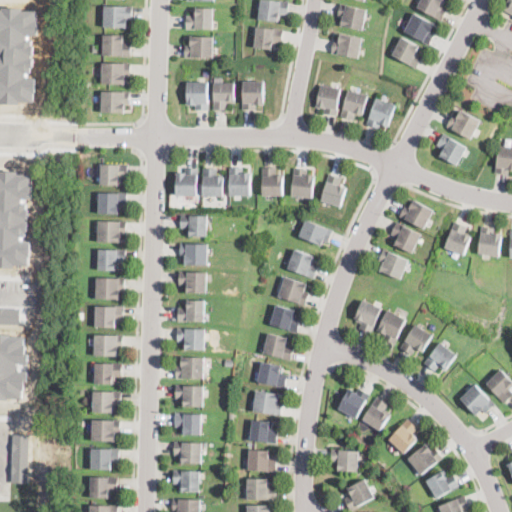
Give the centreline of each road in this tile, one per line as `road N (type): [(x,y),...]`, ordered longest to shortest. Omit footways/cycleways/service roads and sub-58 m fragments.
road 1 (residential): [(312,511),(306,496),(315,381),(343,284),(485,0)]
road 2 (residential): [(0,134),(288,136),(376,155),(474,197),(511,201)]
road 3 (residential): [(148,511),(160,0)]
road 4 (residential): [(501,511),(470,444),(423,391),(324,345)]
road 5 (residential): [(288,136),(315,0)]
